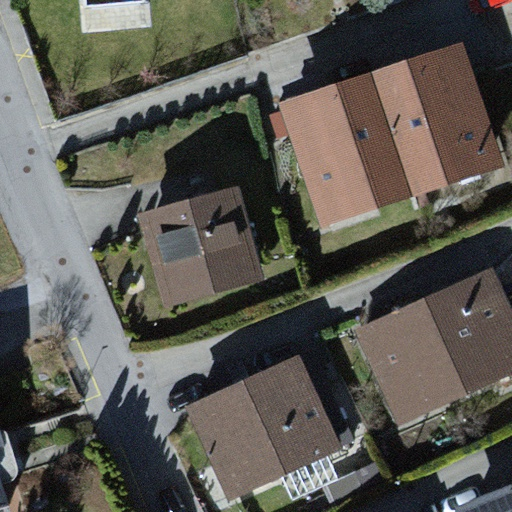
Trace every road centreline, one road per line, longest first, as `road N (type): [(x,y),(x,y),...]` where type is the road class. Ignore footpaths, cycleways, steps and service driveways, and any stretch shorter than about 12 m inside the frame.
road 1 (residential): [(123,398),(511,235)]
road 2 (residential): [(0,98),(76,291)]
road 3 (residential): [(123,398),(177,511)]
